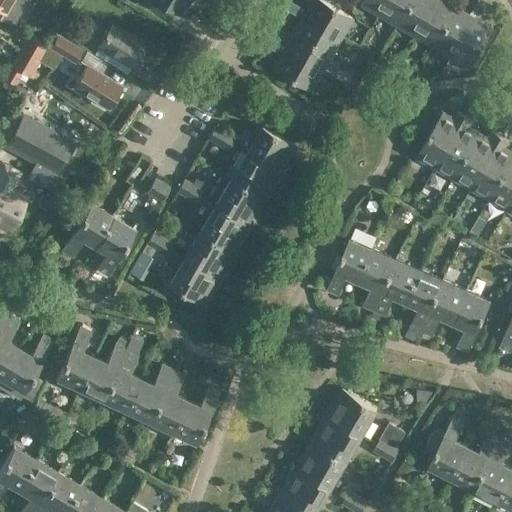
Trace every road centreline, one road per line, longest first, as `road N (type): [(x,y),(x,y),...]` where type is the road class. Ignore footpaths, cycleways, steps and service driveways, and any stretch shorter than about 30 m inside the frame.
road 1 (residential): [(302,286),(334,215),(328,155),(310,120),(224,59)]
road 2 (residential): [(323,325),(511,378)]
road 3 (residential): [(190,511),(236,381),(269,336)]
